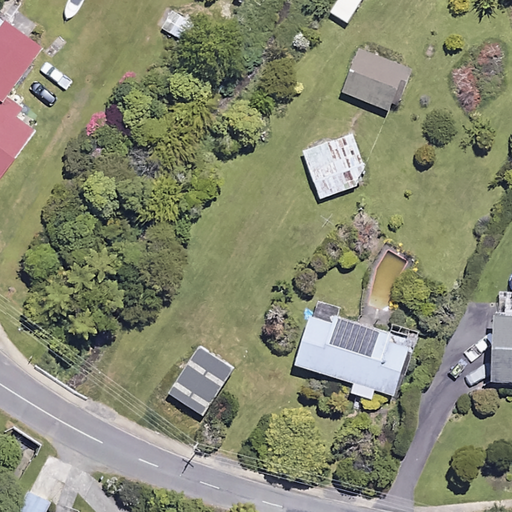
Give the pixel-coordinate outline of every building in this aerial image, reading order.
[(206,0),(218,8),(224,0),(206,0)] [(368,0),(339,0),(333,10),(354,23),(368,0)] [(49,50),(13,23),(0,40),(0,185),(41,132),(21,117),(27,108),(13,98),(49,50)] [(419,70),(368,49),(350,92),(402,113),(419,70)] [(361,130),(309,149),(329,202),(381,183),(361,130)] [(511,386),(511,294),(504,294),(503,386),(511,386)] [(377,328),(320,310),(303,364),(361,383),(358,392),(377,399),(380,388),(402,395),(420,338),(378,324),(377,328)] [(240,370),(204,346),(172,393),(209,417),(240,370)] [(49,511),(55,502),(31,490),(19,511),(49,511)]
